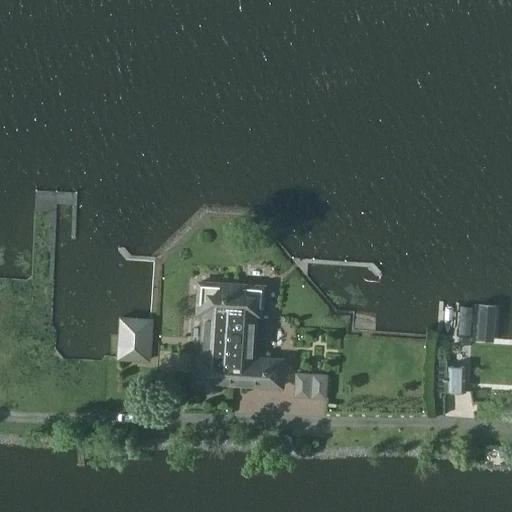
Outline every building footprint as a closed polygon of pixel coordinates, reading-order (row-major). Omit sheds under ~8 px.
[(261,315),(263,286),(199,282),(196,312),(208,313),(206,354),(198,354),(197,381),(282,385),(283,360),(248,357),(250,331),(253,331),(258,315),(261,315)] [(148,360),(150,320),(120,318),(117,359),(148,360)] [(444,390),(448,390),(463,391),(464,367),(462,367),(448,366),(446,366),(446,360),(443,360),(433,360),(432,393),(431,414),(444,414),(444,390)] [(332,395),(334,371),(302,369),(300,393),(332,395)] [(495,408),(478,408),(479,417),(495,417),(508,417),(508,408),(495,408)]
